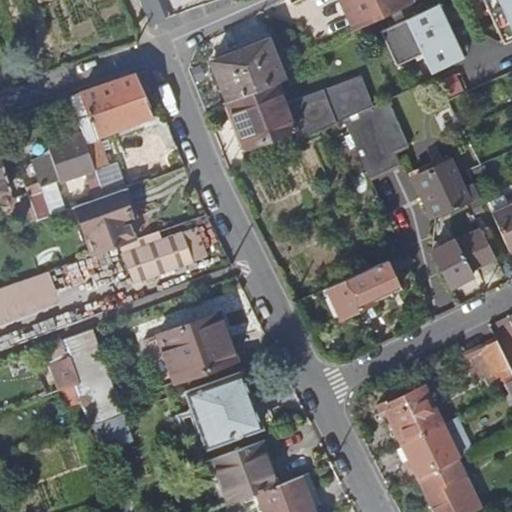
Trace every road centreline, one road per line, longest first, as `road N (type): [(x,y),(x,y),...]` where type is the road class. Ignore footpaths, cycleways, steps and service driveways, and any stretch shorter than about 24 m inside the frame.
road 1 (residential): [(311,394),(149,48)]
road 2 (residential): [(311,394),(511,299)]
road 3 (residential): [(149,48),(0,101)]
road 4 (residential): [(382,511),(311,394)]
road 5 (residential): [(259,0),(149,48)]
